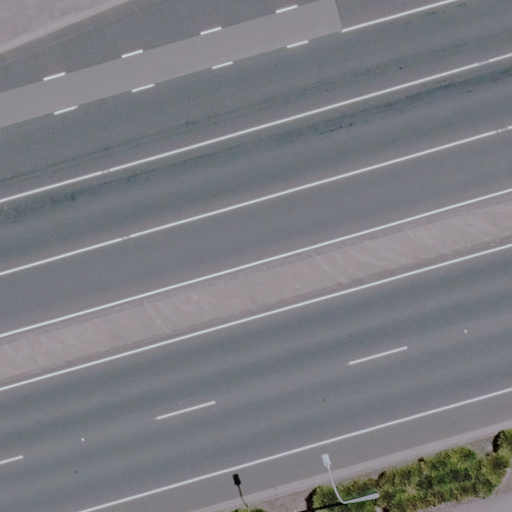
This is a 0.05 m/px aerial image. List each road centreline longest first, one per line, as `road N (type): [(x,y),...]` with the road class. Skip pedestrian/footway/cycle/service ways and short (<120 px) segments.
road 1 (secondary): [(0,193),(511,44)]
road 2 (secondary): [(511,333),(0,481)]
